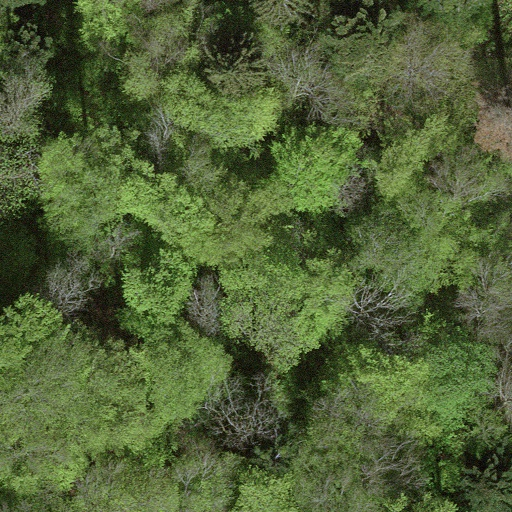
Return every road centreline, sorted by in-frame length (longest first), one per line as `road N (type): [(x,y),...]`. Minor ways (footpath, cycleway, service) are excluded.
road 1 (residential): [(162,0),(433,157),(511,232)]
road 2 (track): [(128,511),(0,417)]
